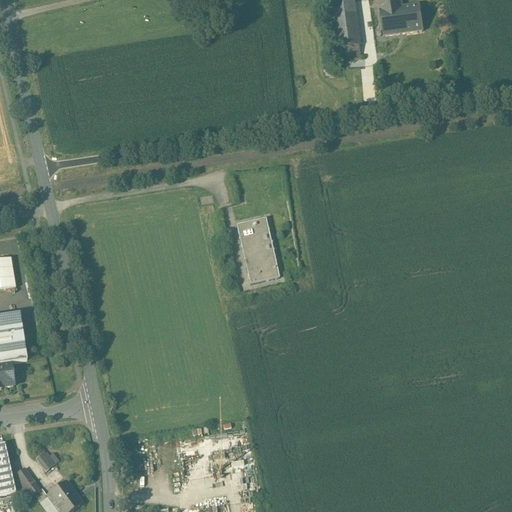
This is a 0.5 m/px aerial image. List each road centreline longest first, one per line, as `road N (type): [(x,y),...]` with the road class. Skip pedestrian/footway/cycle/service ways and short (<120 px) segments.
road 1 (unclassified): [(39,167),(511,96)]
road 2 (unclassified): [(97,408),(39,167)]
road 3 (unclassified): [(39,167),(4,0)]
